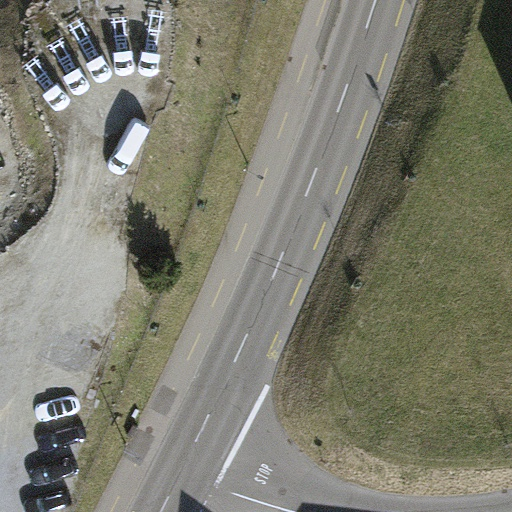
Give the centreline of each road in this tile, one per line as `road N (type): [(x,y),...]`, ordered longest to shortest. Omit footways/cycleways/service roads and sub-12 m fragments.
road 1 (tertiary): [(185,470),(311,192),(375,0)]
road 2 (unclassified): [(185,470),(298,511)]
